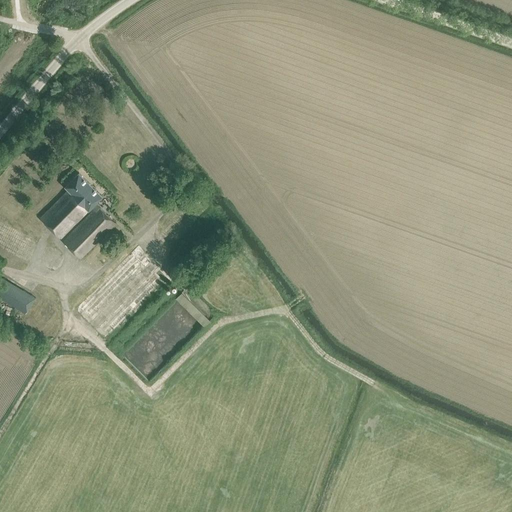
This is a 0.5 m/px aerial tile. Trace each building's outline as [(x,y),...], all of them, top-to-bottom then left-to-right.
[(62,238),(91,208),(94,210),(64,241),(81,258),(115,223),(95,203),(102,196),(79,173),(65,186),(69,190),(41,218),(62,238)] [(173,240),(204,208),(193,197),(162,229),(173,240)] [(0,236),(0,248),(29,263),(40,240),(6,224),(0,236)] [(76,310),(111,345),(174,281),(138,246),(76,310)] [(0,298),(25,314),(35,298),(0,276),(0,298)] [(204,327),(212,319),(184,291),(176,299),(204,327)]
